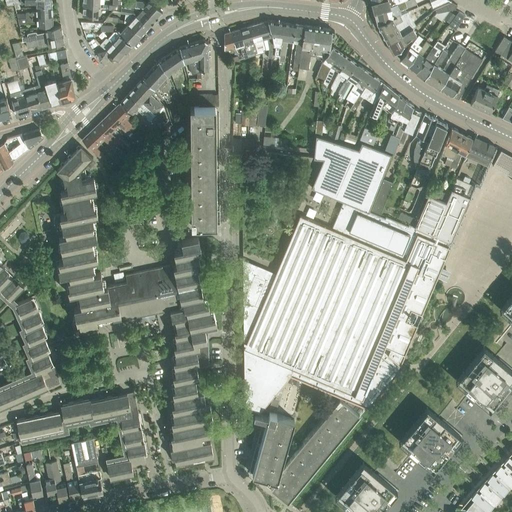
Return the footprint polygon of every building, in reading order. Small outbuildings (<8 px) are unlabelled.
[(18,0),(12,0),(15,8),(21,8),(18,0)] [(134,0),(125,0),(125,5),(144,6),(156,18),(162,11),(150,0),(149,0),(147,3),(144,1),(134,0)] [(375,0),(371,1),(374,11),(389,6),(405,0),(375,0)] [(389,6),(374,11),(377,23),(401,13),(400,10),(408,8),(405,0),(389,6)] [(451,1),(436,8),(437,12),(449,10),(455,9),(457,4),(451,1)] [(83,3),(82,14),(82,15),(91,15),(91,19),(98,19),(98,3),(83,3)] [(36,12),(26,12),(26,17),(52,16),(52,7),(52,5),(36,5),(36,7),(36,12)] [(121,7),(120,12),(125,13),(136,15),(136,14),(149,26),(156,18),(144,6),(139,11),(137,9),(121,7)] [(401,13),(377,23),(387,41),(397,36),(415,24),(409,13),(408,10),(401,13)] [(437,12),(435,15),(442,20),(443,18),(448,11),(449,10),(437,12)] [(448,11),(443,18),(450,23),(455,15),(448,11)] [(450,23),(448,25),(455,30),(465,15),(458,11),(455,15),(450,23)] [(124,23),(128,23),(141,35),(149,26),(136,14),(136,15),(125,13),(124,23)] [(26,17),(18,17),(19,23),(37,22),(37,25),(53,24),(52,16),(26,17)] [(268,20),(258,23),(266,48),(269,48),(269,51),(268,57),(272,58),(273,47),(273,48),(272,47),(274,46),(271,31),(268,20)] [(284,22),(268,20),(271,31),(274,46),(275,46),(274,59),(279,59),(279,57),(284,22)] [(279,59),(279,61),(284,62),(285,57),(288,40),(293,41),(295,24),(293,23),(284,22),(279,57),(279,59)] [(141,35),(128,23),(120,32),(133,43),(141,35)] [(258,23),(249,25),(257,52),(258,54),(265,51),(264,49),(266,48),(258,23)] [(297,41),(292,72),(298,73),(298,67),(299,63),(300,53),(304,25),(295,24),(293,41),(297,41)] [(397,36),(387,41),(393,53),(394,52),(399,50),(406,42),(409,41),(416,34),(412,27),(416,25),(415,24),(397,36)] [(46,32),(22,37),(23,41),(26,41),(36,39),(62,34),(61,25),(46,28),(46,32)] [(249,25),(240,28),(248,55),(253,53),(253,55),(256,54),(255,53),(257,52),(249,25)] [(331,30),(332,29),(304,25),(300,53),(299,63),(298,67),(308,69),(310,55),(314,55),(314,57),(321,58),(324,54),(325,54),(327,50),(327,48),(328,48),(329,47),(330,37),(333,37),(334,30),(331,30)] [(248,56),(240,28),(231,31),(236,47),(240,46),(243,58),(248,56)] [(231,31),(224,33),(224,49),(231,47),(232,51),(237,50),(236,47),(231,31)] [(113,32),(107,38),(108,39),(109,38),(112,41),(125,52),(131,45),(117,32),(113,32)] [(36,39),(26,41),(28,47),(37,45),(39,47),(49,45),(63,43),(64,42),(62,34),(36,39)] [(400,58),(408,65),(417,52),(421,47),(417,44),(423,38),(419,35),(410,45),(400,58)] [(510,39),(504,35),(495,50),(501,54),(510,39)] [(106,37),(100,44),(103,46),(106,49),(113,56),(116,59),(117,59),(118,60),(125,52),(112,41),(109,38),(108,39),(107,38),(106,37)] [(204,39),(188,44),(193,60),(196,72),(196,78),(198,78),(201,77),(201,71),(200,71),(199,70),(208,70),(208,41),(204,39)] [(511,49),(511,40),(510,39),(501,54),(507,57),(511,49)] [(417,52),(408,65),(416,71),(425,58),(422,55),(430,43),(426,40),(421,47),(417,52)] [(20,42),(13,43),(15,52),(22,50),(20,42)] [(196,72),(193,60),(188,44),(179,46),(178,47),(183,63),(184,62),(187,61),(189,68),(190,67),(191,73),(196,72)] [(465,48),(459,44),(447,63),(453,67),(465,48)] [(322,60),(316,74),(325,78),(331,65),(341,51),(332,45),(329,49),(323,60),(322,60)] [(416,71),(424,78),(441,52),(437,49),(433,46),(425,58),(416,71)] [(183,63),(178,47),(168,54),(179,78),(183,77),(179,66),(182,64),(182,63),(183,63)] [(449,73),(440,88),(458,98),(466,85),(482,59),(465,48),(453,67),(449,73)] [(66,49),(57,51),(58,58),(67,56),(66,49)] [(441,52),(424,78),(440,88),(449,73),(437,65),(439,62),(441,62),(447,52),(443,49),(441,52)] [(335,68),(339,71),(349,57),(341,51),(331,65),(325,78),(323,81),(327,84),(335,68)] [(158,60),(168,73),(171,71),(177,89),(181,87),(179,78),(168,54),(158,60)] [(12,71),(19,69),(16,58),(16,56),(8,58),(12,71)] [(28,56),(17,59),(20,69),(30,66),(28,58),(28,56)] [(340,78),(344,80),(347,76),(357,62),(349,57),(339,71),(330,87),(334,89),(340,78)] [(171,87),(165,76),(168,73),(158,60),(150,69),(162,80),(167,89),(171,87)] [(64,81),(56,84),(62,101),(73,98),(74,95),(70,73),(68,62),(61,64),(64,81)] [(351,82),(354,84),(365,68),(357,62),(347,76),(344,80),(338,92),(340,93),(339,96),(341,97),(351,82)] [(354,84),(345,97),(354,102),(362,89),(373,73),(365,68),(354,84)] [(39,84),(34,86),(36,92),(41,107),(51,104),(46,89),(44,82),(40,69),(36,70),(35,70),(39,84)] [(154,89),(154,88),(158,84),(163,92),(167,89),(162,80),(150,69),(143,77),(142,78),(154,89)] [(511,73),(508,71),(501,84),(506,88),(511,77),(511,73)] [(354,102),(350,109),(354,112),(364,96),(372,102),(382,80),(373,73),(362,89),(354,102)] [(154,89),(142,78),(135,86),(159,108),(162,105),(149,93),(153,89),(154,89)] [(55,79),(44,82),(46,89),(51,104),(62,101),(56,84),(55,79)] [(389,111),(397,92),(382,80),(372,102),(374,103),(370,113),(378,116),(382,105),(386,109),(389,111)] [(478,87),(470,103),(490,112),(497,96),(490,93),(493,87),(487,85),(485,90),(478,87)] [(34,86),(24,89),(26,95),(30,110),(41,107),(36,92),(34,86)] [(135,86),(128,94),(152,116),(159,108),(135,86)] [(24,89),(10,93),(16,115),(30,110),(26,95),(24,89)] [(391,112),(388,121),(390,122),(388,127),(394,129),(399,119),(399,117),(406,99),(397,92),(389,111),(391,112)] [(128,94),(121,102),(133,113),(136,109),(142,115),(144,112),(149,119),(152,116),(128,94)] [(200,94),(199,94),(199,105),(200,105),(218,105),(218,94),(200,94)] [(0,119),(12,116),(7,97),(0,99),(0,119)] [(402,120),(396,135),(400,137),(413,106),(413,105),(406,99),(399,117),(399,119),(402,120)] [(250,102),(248,125),(255,125),(257,102),(250,102)] [(119,103),(112,110),(131,130),(135,127),(126,118),(130,114),(119,103)] [(258,105),(257,126),(265,127),(267,105),(258,105)] [(191,225),(217,225),(215,109),(215,106),(190,106),(191,225)] [(415,125),(421,110),(413,106),(400,137),(399,141),(402,143),(407,130),(412,132),(415,125)] [(511,110),(507,108),(501,118),(511,122),(511,110)] [(131,130),(112,110),(104,117),(115,128),(119,124),(128,133),(131,130)] [(414,152),(414,157),(414,163),(415,168),(417,167),(426,144),(437,119),(425,113),(416,134),(416,136),(420,138),(418,142),(417,142),(415,147),(414,152)] [(104,117),(97,124),(117,145),(120,142),(111,132),(115,128),(104,117)] [(417,167),(416,171),(426,175),(447,124),(437,119),(426,144),(417,167)] [(97,124),(89,132),(100,143),(104,139),(113,148),(117,145),(97,124)] [(458,129),(452,126),(442,152),(454,157),(463,134),(458,131),(458,129)] [(20,142),(8,151),(13,160),(44,136),(40,128),(23,133),(17,135),(20,142)] [(378,133),(364,128),(360,140),(373,145),(378,133)] [(100,143),(89,132),(82,139),(101,159),(105,156),(101,151),(96,146),(100,143)] [(355,145),(358,136),(347,132),(346,134),(344,141),(355,145)] [(453,160),(451,165),(456,167),(461,155),(465,156),(472,137),(468,135),(467,136),(463,134),(454,157),(453,160)] [(443,276),(444,276),(445,276),(446,275),(447,275),(447,274),(447,273),(446,272),(446,271),(445,271),(444,270),(444,271),(443,271),(440,269),(450,246),(449,246),(452,239),(414,224),(413,223),(410,222),(408,221),(408,223),(385,213),(384,217),(369,210),(391,153),(361,142),(358,148),(357,148),(327,138),(316,135),(314,157),(323,158),(311,187),(343,200),(331,228),(300,214),(299,215),(275,272),(274,272),(243,258),(244,402),(260,411),(290,375),(369,408),(405,365),(404,364),(403,365),(400,363),(421,313),(437,276),(438,273),(442,274),(442,275),(443,276)] [(287,138),(265,136),(264,143),(286,145),(287,138)] [(472,137),(465,156),(488,167),(496,146),(495,146),(473,136),(472,137)] [(8,151),(4,143),(0,144),(0,160),(3,166),(4,167),(13,160),(8,151)] [(80,170),(86,164),(93,156),(81,145),(57,170),(63,176),(66,190),(61,191),(65,212),(56,214),(55,214),(55,215),(54,218),(54,221),(54,224),(56,227),(58,229),(64,257),(58,258),(60,265),(58,266),(60,274),(69,272),(70,278),(68,278),(70,285),(68,286),(70,294),(79,292),(82,305),(74,307),(77,322),(79,321),(81,328),(96,325),(97,325),(97,324),(97,323),(96,317),(113,314),(113,316),(120,315),(121,320),(129,318),(157,312),(163,311),(170,309),(172,317),(175,317),(177,329),(175,329),(176,337),(175,337),(177,344),(174,344),(176,352),(175,352),(176,359),(174,359),(175,367),(174,367),(176,373),(173,374),(175,382),(174,382),(175,389),(173,389),(174,397),(173,397),(175,404),(172,404),(174,412),(173,412),(174,418),(172,419),(173,426),(172,427),(174,433),(171,434),(171,435),(173,441),(172,441),(172,442),(173,448),(170,449),(171,449),(171,454),(172,456),(172,457),(175,457),(176,463),(184,462),(185,464),(193,462),(192,459),(204,457),(205,459),(214,457),(210,441),(202,443),(201,436),(209,435),(208,428),(211,427),(209,420),(210,420),(209,413),(211,413),(210,404),(206,405),(205,399),(203,391),(198,392),(195,378),(198,378),(195,364),(199,363),(196,349),(200,348),(198,341),(204,340),(207,339),(206,333),(204,325),(216,322),(214,314),(212,314),(210,308),(209,308),(208,300),(205,301),(204,294),(203,294),(201,287),(199,287),(196,275),(199,275),(197,267),(198,267),(197,260),(199,260),(198,252),(197,245),(200,245),(198,236),(181,240),(183,247),(174,249),(177,263),(133,272),(126,274),(127,281),(121,282),(104,286),(101,272),(97,272),(95,273),(93,273),(92,267),(94,267),(93,260),(98,259),(96,250),(94,251),(91,237),(93,237),(95,237),(97,236),(95,229),(95,228),(93,228),(92,223),(94,222),(92,215),(98,214),(97,211),(96,206),(94,206),(91,193),(97,192),(95,185),(95,184),(93,177),(92,177),(90,178),(82,179),(80,170)] [(511,153),(503,149),(495,164),(511,172),(511,153)] [(475,185),(456,177),(449,194),(447,199),(447,200),(428,192),(414,224),(452,239),(475,185)] [(127,187),(133,181),(130,178),(125,184),(127,187)] [(383,180),(371,210),(380,214),(392,184),(383,180)] [(426,191),(439,196),(441,190),(442,187),(430,182),(426,191)] [(441,190),(439,196),(447,199),(449,194),(441,190)] [(0,291),(10,301),(24,286),(18,280),(16,282),(9,275),(7,274),(9,271),(0,262),(0,291)] [(511,293),(499,309),(511,319),(511,293)] [(57,374),(57,373),(54,366),(51,367),(49,361),(51,360),(46,347),(48,346),(45,339),(45,338),(42,333),(45,331),(39,318),(42,317),(35,302),(33,303),(30,297),(17,303),(15,304),(14,304),(24,328),(22,329),(28,342),(25,343),(31,357),(28,358),(34,371),(0,386),(0,408),(5,406),(4,404),(9,401),(10,404),(18,400),(17,398),(23,395),(24,398),(32,394),(30,392),(36,390),(37,392),(38,392),(48,387),(59,382),(57,374)] [(199,363),(199,366),(209,364),(204,340),(198,341),(200,348),(196,349),(199,363)] [(467,390),(469,391),(489,408),(496,400),(497,401),(511,382),(511,367),(499,357),(499,358),(495,355),(494,354),(483,346),(455,380),(467,390)] [(62,421),(64,429),(64,430),(67,429),(65,423),(91,418),(91,421),(118,415),(120,412),(137,408),(134,392),(127,393),(127,392),(119,394),(118,394),(119,397),(113,398),(112,395),(104,397),(105,400),(99,401),(98,398),(89,400),(84,401),(83,399),(67,402),(68,405),(62,406),(63,412),(65,421),(62,421)] [(253,416),(264,419),(267,420),(252,474),(277,481),(271,488),(288,502),(359,415),(340,399),(280,471),(294,419),(269,412),(268,416),(254,412),(253,416)] [(462,434),(445,420),(442,418),(442,419),(437,415),(427,406),(398,441),(409,450),(432,469),(439,461),(440,462),(462,434)] [(126,455),(129,457),(132,467),(135,466),(134,459),(141,457),(143,465),(146,464),(144,455),(143,450),(146,449),(144,441),(141,442),(140,436),(143,435),(141,427),(138,427),(137,422),(140,421),(138,412),(137,408),(120,412),(118,415),(126,455)] [(17,421),(21,438),(21,439),(26,438),(64,430),(64,429),(62,421),(60,413),(54,414),(53,411),(45,413),(46,416),(40,417),(39,415),(31,416),(31,419),(26,420),(25,418),(17,419),(17,421)] [(76,466),(98,461),(94,443),(93,436),(92,437),(71,441),(76,466)] [(42,448),(36,449),(38,457),(38,461),(44,459),(42,448)] [(511,457),(506,451),(499,458),(497,460),(511,473),(511,457)] [(133,472),(132,467),(129,457),(126,455),(106,459),(107,460),(110,476),(111,476),(116,475),(117,477),(123,476),(134,474),(133,473),(133,472)] [(135,466),(142,465),(143,465),(141,457),(134,459),(135,466)] [(57,491),(59,500),(69,498),(65,482),(62,483),(57,459),(50,461),(57,491)] [(497,460),(491,467),(489,468),(508,486),(511,482),(511,473),(497,460)] [(49,478),(44,479),(47,493),(57,491),(50,461),(45,462),(49,478)] [(379,511),(398,489),(388,480),(378,473),(374,470),(363,461),(335,495),(355,511),(354,511),(379,511)] [(71,498),(81,495),(77,479),(73,480),(69,462),(63,463),(71,498)] [(28,471),(30,482),(30,484),(32,494),(33,496),(43,494),(40,478),(36,478),(32,463),(26,464),(28,471)] [(82,464),(76,466),(82,495),(103,491),(103,490),(100,477),(102,477),(100,469),(84,472),(82,464)] [(489,469),(482,476),(481,477),(501,495),(508,486),(489,468),(489,469)] [(0,479),(11,476),(9,471),(0,473),(0,479)] [(11,476),(0,479),(0,485),(3,485),(12,482),(20,480),(19,474),(11,476)] [(480,478),(474,485),(473,486),(493,503),(501,495),(481,477),(480,478)] [(26,485),(20,487),(22,492),(23,497),(27,511),(36,511),(35,506),(33,496),(28,497),(26,489),(27,489),(26,485)] [(493,503),(473,486),(473,487),(454,508),(464,509),(466,507),(488,509),(493,503)] [(7,490),(1,491),(3,499),(6,511),(17,511),(17,510),(12,511),(7,490)] [(27,511),(23,497),(18,498),(21,509),(17,510),(17,511),(27,511)]
